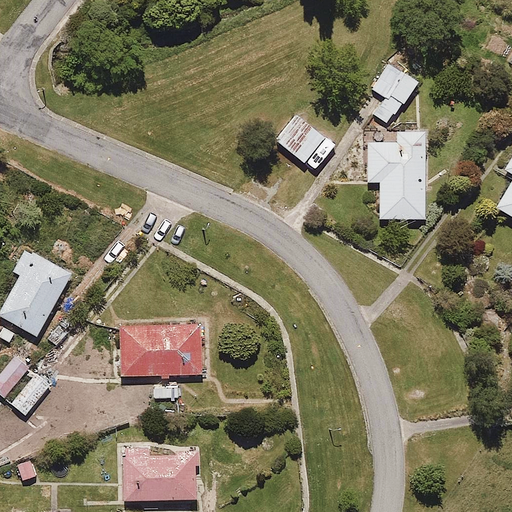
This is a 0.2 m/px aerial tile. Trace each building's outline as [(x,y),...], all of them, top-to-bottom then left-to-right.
[(387,125),(420,81),(393,60),(373,87),(384,96),(371,113),(387,125)] [(297,111),(275,138),(304,163),(327,137),(297,111)] [(426,217),(426,129),(393,129),(393,138),(365,138),(365,184),(377,184),(377,217),(426,217)] [(511,150),(499,172),(510,178),(494,207),(511,217),(511,150)] [(75,289),(81,279),(27,246),(12,271),(19,275),(0,305),(0,313),(34,335),(66,284),(75,289)] [(201,317),(118,321),(121,375),(203,370),(201,317)] [(26,336),(1,319),(0,321),(0,342),(16,352),(26,336)] [(15,355),(0,371),(0,395),(3,398),(29,368),(16,356),(15,355)] [(35,374),(9,403),(23,416),(49,387),(35,374)] [(119,425),(99,424),(99,444),(118,445),(119,425)] [(197,448),(126,450),(128,498),(198,496),(197,448)]
